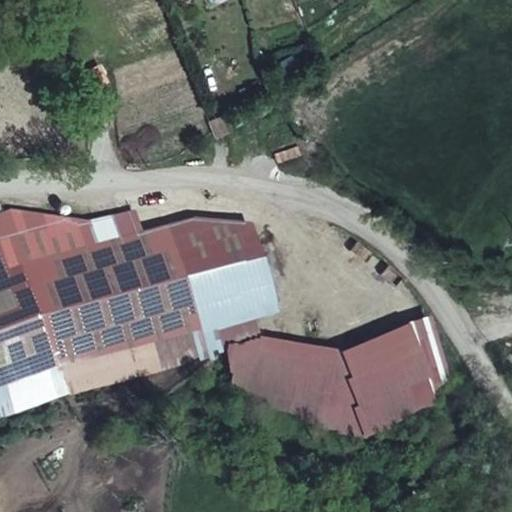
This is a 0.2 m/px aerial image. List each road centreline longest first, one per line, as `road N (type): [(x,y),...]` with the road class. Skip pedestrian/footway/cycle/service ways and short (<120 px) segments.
road 1 (residential): [(0,181),(162,175),(271,186),(329,205),(393,243),(511,409)]
road 2 (unknown): [(120,176),(52,0)]
